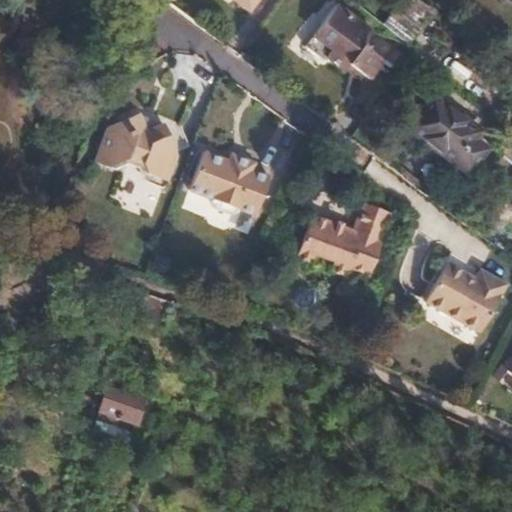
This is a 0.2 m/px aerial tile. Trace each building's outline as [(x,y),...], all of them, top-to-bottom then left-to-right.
[(232,0),(233,0),(231,4),(247,17),(257,0),(232,0)] [(413,0),(397,0),(379,23),(409,46),(433,15),(413,0)] [(359,55),(370,40),(334,14),(303,55),(321,69),(324,65),(342,78),(348,71),(367,87),(379,71),(359,55)] [(487,151),(475,141),(476,135),(475,130),(430,96),(405,129),(469,177),(487,151)] [(164,182),(174,155),(160,126),(148,132),(139,129),(132,114),(102,129),(89,163),(104,168),(120,160),(140,167),(143,174),(164,182)] [(251,217),(267,177),(248,169),(250,163),(226,154),(223,161),(200,152),(184,192),(206,200),(207,208),(229,216),(233,215),(236,212),(251,217)] [(377,243),(388,215),(363,206),(352,233),(311,217),(295,259),(345,279),(348,271),(368,279),(380,245),(377,243)] [(506,287),(481,273),(475,281),(447,265),(424,305),(479,336),(506,287)] [(138,398),(122,391),(122,394),(105,386),(89,428),(124,442),(138,398)]
